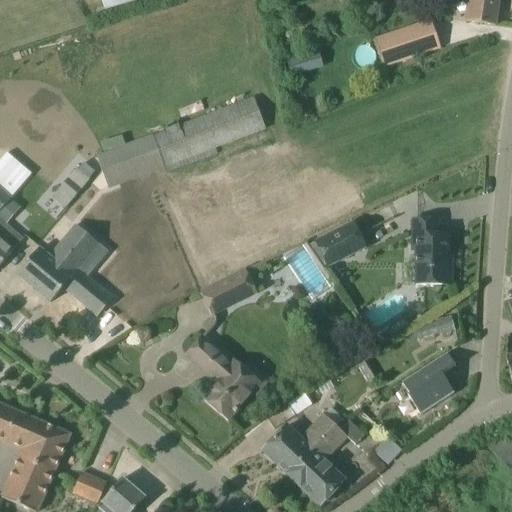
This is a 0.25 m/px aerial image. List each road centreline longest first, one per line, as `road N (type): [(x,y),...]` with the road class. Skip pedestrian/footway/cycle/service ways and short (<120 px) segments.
road 1 (residential): [(481,415),(511,105)]
road 2 (residential): [(233,511),(0,312)]
road 3 (residential): [(343,511),(481,415)]
